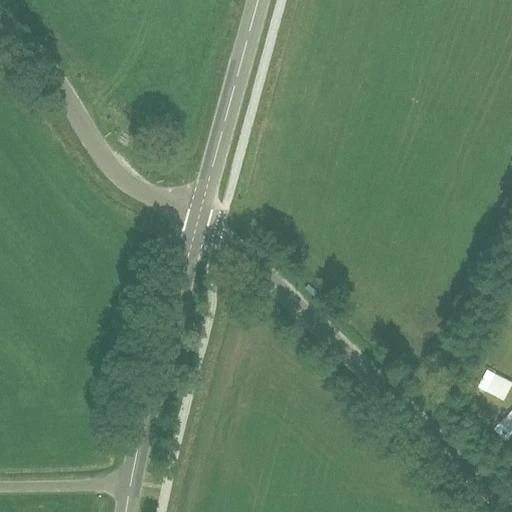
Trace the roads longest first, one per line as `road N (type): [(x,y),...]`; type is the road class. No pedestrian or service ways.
road 1 (unclassified): [(510,511),(197,218)]
road 2 (tertiary): [(197,218),(125,511)]
road 3 (unclassified): [(197,218),(114,172),(51,74),(0,19)]
road 4 (tertiary): [(257,0),(197,218)]
